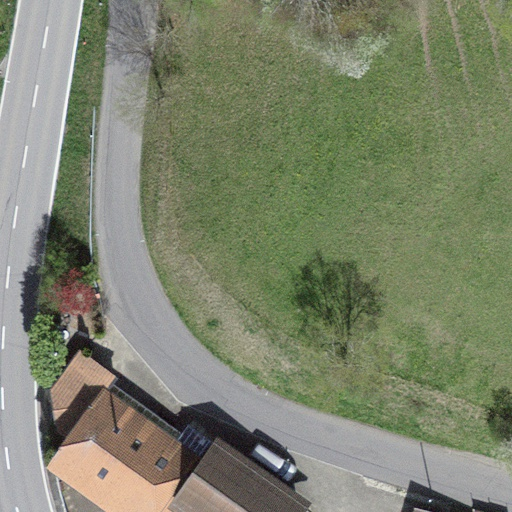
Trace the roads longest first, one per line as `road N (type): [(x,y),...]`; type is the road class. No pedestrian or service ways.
road 1 (unclassified): [(129,0),(119,225),(136,293),(170,350),(231,402),(276,421),(511,490)]
road 2 (secondary): [(18,511),(4,433),(5,303),(52,0)]
